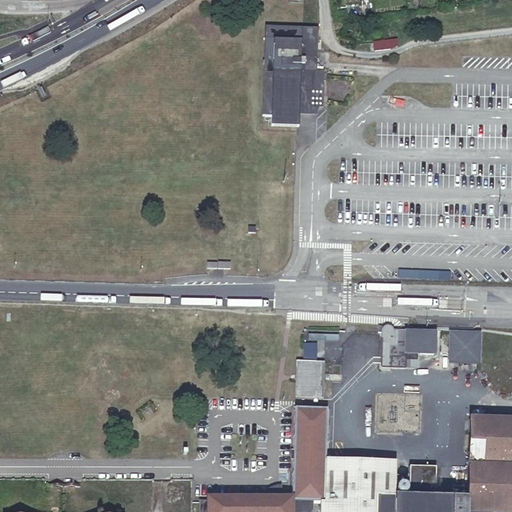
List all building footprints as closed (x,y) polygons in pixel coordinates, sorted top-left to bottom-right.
[(272,118),(271,128),(299,129),(299,117),(299,105),(310,106),(310,111),(320,112),(322,112),(323,76),(315,76),(316,33),(264,32),(261,117),(272,118)] [(389,40),(372,42),(373,52),(390,50),(389,40)] [(299,105),(299,117),(316,118),(320,112),(310,111),(310,106),(299,105)] [(261,184),(258,271),(282,272),(284,184),(261,184)] [(249,226),(249,234),(257,235),(257,226),(249,226)] [(383,333),(382,372),(384,375),(387,376),(389,375),(391,372),(392,343),(392,338),(393,338),(393,337),(394,336),(395,335),(395,333),(395,332),(395,331),(395,330),(394,329),(394,328),(393,328),(392,327),(390,327),(389,327),(388,327),(387,327),(386,327),(386,328),(385,328),(384,329),(384,330),(384,331),(383,332),(383,333)] [(382,372),(382,381),(417,382),(417,373),(405,373),(406,334),(395,333),(395,335),(394,336),(393,337),(393,338),(392,338),(392,343),(391,372),(389,375),(387,376),(384,375),(382,372)] [(405,373),(417,373),(417,367),(434,368),(436,335),(406,334),(405,373)] [(312,335),(311,363),(324,364),(336,364),(337,336),(312,335)] [(452,357),(480,358),(480,336),(452,335),(452,357)] [(480,358),(452,357),(452,364),(479,365),(480,358)] [(296,363),(296,400),(323,401),(324,364),(311,363),(296,363)] [(323,511),(326,463),(328,405),(315,404),(315,412),(295,411),(292,503),(208,500),(208,505),(200,505),(200,511),(305,511),(306,511),(319,511),(323,511)] [(511,511),(511,421),(467,420),(465,491),(465,502),(447,501),(438,501),(434,501),(408,500),(398,499),(395,499),(391,499),(390,511),(511,511)] [(393,465),(326,463),(323,511),(319,511),(390,511),(391,499),(391,494),(391,493),(393,465)] [(408,500),(434,501),(435,468),(409,468),(408,500)] [(393,498),(395,499),(398,499),(399,499),(400,498),(402,497),(402,495),(402,492),(402,491),(401,490),(399,489),(398,488),(396,488),(395,489),(393,490),(392,491),(391,493),(391,494),(391,496),(392,497),(393,498)] [(448,490),(447,501),(465,502),(465,491),(448,490)]
